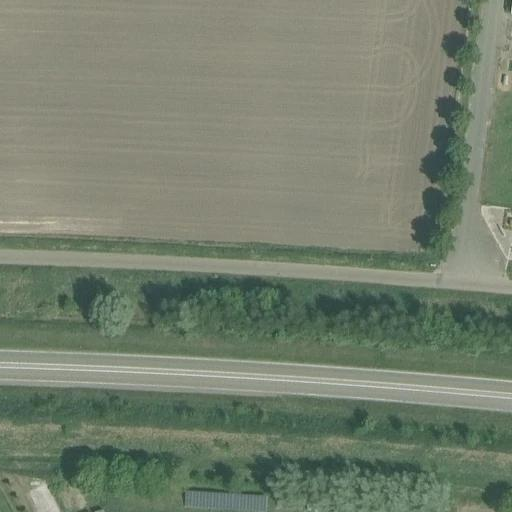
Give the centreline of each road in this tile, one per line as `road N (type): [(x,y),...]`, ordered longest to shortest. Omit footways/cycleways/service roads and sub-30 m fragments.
road 1 (unclassified): [(511,306),(0,266)]
road 2 (primary): [(511,395),(171,369),(0,366)]
